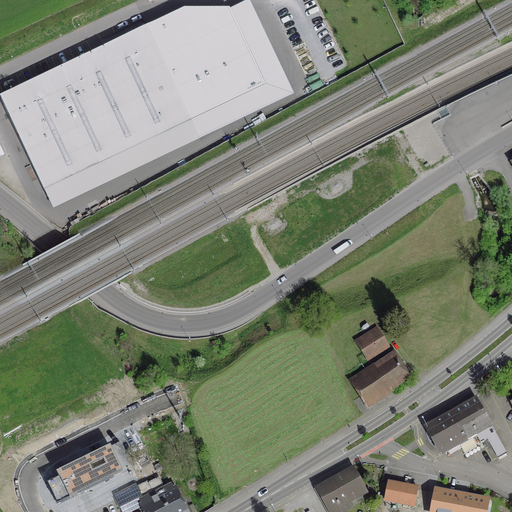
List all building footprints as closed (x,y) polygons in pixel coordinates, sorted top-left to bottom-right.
[(185,8),(3,94),(47,184),(262,83),(228,8),(185,8)] [(386,345),(375,328),(354,341),(365,358),(386,345)] [(379,364),(378,363),(350,381),(365,404),(389,388),(389,389),(407,377),(395,358),(381,367),(379,364)] [(479,443),(487,439),(498,458),(505,454),(492,432),(494,431),(476,400),(425,428),(438,451),(439,451),(441,455),(475,436),(479,443)] [(122,468),(110,444),(58,469),(70,493),(122,468)] [(328,511),(343,511),(351,508),(347,503),(354,499),(352,496),(363,489),(352,470),(316,490),(328,511)] [(385,500),(413,505),(417,486),(389,481),(385,500)] [(121,511),(139,501),(144,511),(183,511),(184,511),(174,492),(173,492),(170,485),(142,500),(136,487),(129,491),(129,490),(114,497),(121,511)] [(435,489),(431,511),(486,511),(489,498),(435,489)]
